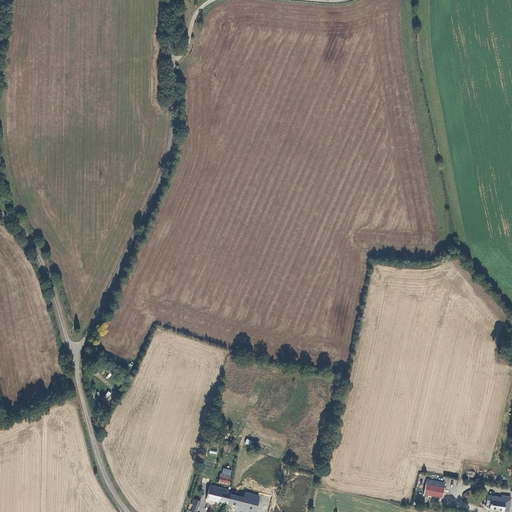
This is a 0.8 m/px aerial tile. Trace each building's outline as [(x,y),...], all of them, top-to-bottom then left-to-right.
[(231,477),(221,474),(218,483),(229,486),(231,477)] [(425,497),(429,484),(441,487),(443,478),(431,475),(430,478),(418,475),(413,494),(425,497)] [(206,499),(227,504),(229,495),(222,494),(223,489),(209,486),(206,499)] [(229,495),(227,504),(255,511),(256,507),(259,507),(261,503),(240,498),(240,493),(230,490),(229,495)] [(488,511),(492,511),(508,511),(509,505),(510,498),(501,497),(501,499),(487,497),(486,503),(489,504),(488,510),(488,511)]
